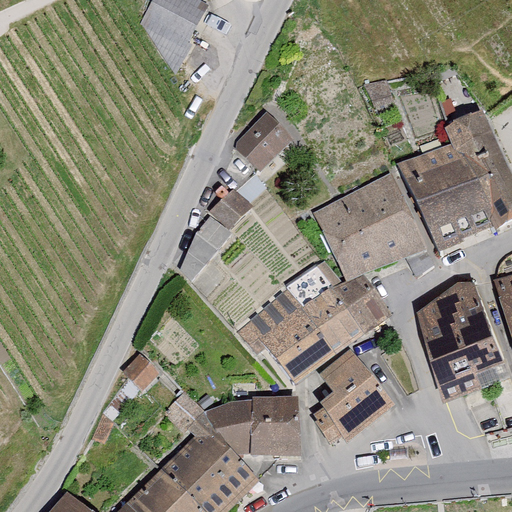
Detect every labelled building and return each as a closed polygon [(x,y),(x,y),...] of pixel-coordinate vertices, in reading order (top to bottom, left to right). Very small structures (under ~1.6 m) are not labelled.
[(181,64),(210,2),(207,0),(154,0),(142,26),(165,37),(157,53),(181,64)] [(439,146),(306,215),(326,254),(235,326),(286,395),(383,320),(359,282),(479,229),(493,243),(511,232),(511,194),(472,114),(440,130),(445,143),(439,146)] [(289,142),(262,115),(225,152),(252,179),(289,142)] [(233,189),(210,212),(230,231),(253,208),(233,189)] [(511,268),(486,277),(511,355),(511,268)] [(465,275),(413,308),(442,402),(499,375),(465,275)] [(152,377),(131,356),(114,372),(135,393),(152,377)] [(386,409),(348,357),(317,379),(324,399),(313,406),(343,449),(386,409)] [(231,401),(201,409),(227,456),(294,461),(295,402),(231,401)] [(192,433),(116,511),(217,511),(245,483),(192,433)] [(73,511),(54,496),(39,511),(73,511)]
